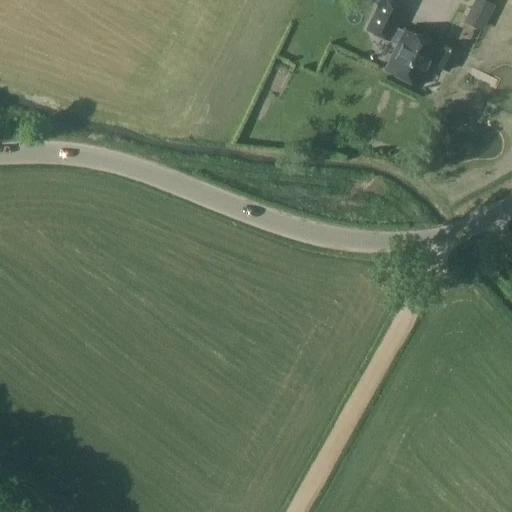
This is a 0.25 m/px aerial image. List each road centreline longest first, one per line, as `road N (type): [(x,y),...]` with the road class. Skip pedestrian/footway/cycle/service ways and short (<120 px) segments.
road 1 (unclassified): [(434,239),(341,240),(93,157),(0,152)]
road 2 (track): [(295,511),(428,271),(434,239)]
